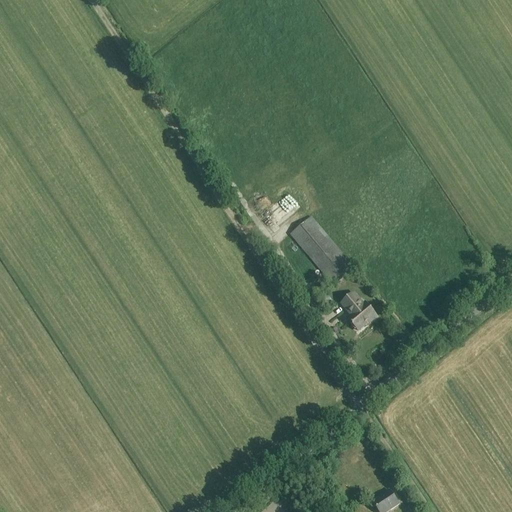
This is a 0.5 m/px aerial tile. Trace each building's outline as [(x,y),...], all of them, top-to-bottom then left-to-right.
[(227,159),(215,166),(222,179),(234,171),(227,159)] [(277,208),(263,220),(266,224),(263,226),(267,230),(284,217),(277,208)] [(310,219),(304,224),(290,235),(333,286),(353,269),(310,219)] [(369,323),(376,317),(365,304),(363,306),(354,294),(341,304),(351,316),(348,319),(358,331),(369,322),(369,323)] [(389,491),(381,496),(382,497),(373,503),(378,511),(387,511),(398,505),(389,491)]
